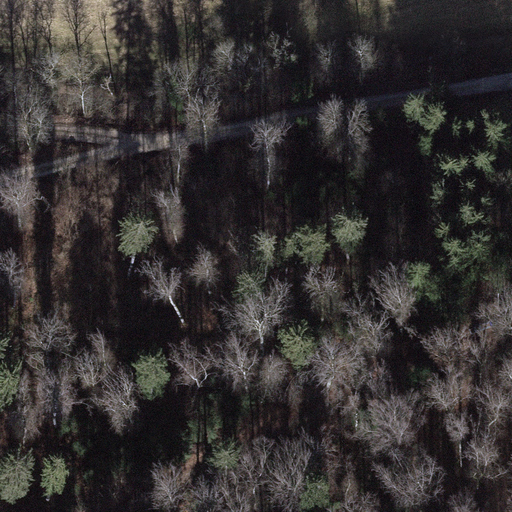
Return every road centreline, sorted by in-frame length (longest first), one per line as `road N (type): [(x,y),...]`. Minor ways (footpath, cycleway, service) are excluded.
road 1 (track): [(193,140),(66,270),(59,319),(79,334),(179,331),(292,352),(369,396)]
road 2 (track): [(511,82),(169,145),(0,125)]
road 3 (track): [(128,511),(214,462),(511,336)]
road 4 (track): [(169,145),(0,187)]
